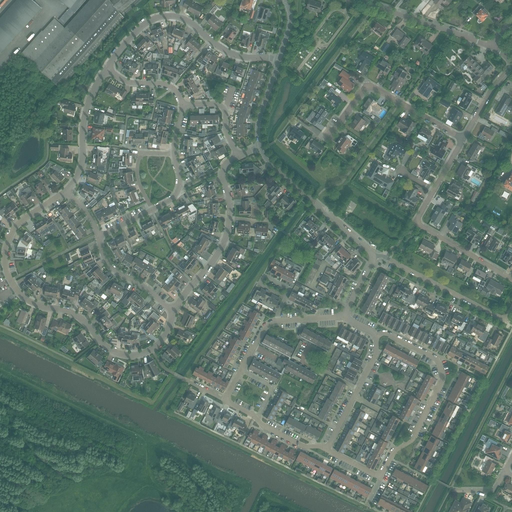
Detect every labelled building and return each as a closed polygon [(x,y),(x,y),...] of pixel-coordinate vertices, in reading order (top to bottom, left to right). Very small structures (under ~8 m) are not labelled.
[(32,0),(17,0),(0,19),(0,53),(42,8),(32,0)] [(61,88),(64,84),(124,17),(120,13),(135,0),(89,0),(67,26),(65,28),(54,19),(43,31),(42,31),(22,53),(51,80),(61,88)] [(59,0),(70,8),(75,12),(85,0),(59,0)] [(199,16),(203,8),(192,2),(187,0),(186,0),(183,7),(188,9),(187,10),(199,16)] [(251,9),(253,0),(242,0),(241,8),(245,9),(244,11),(250,13),(251,9)] [(310,0),(309,0),(307,8),(319,12),(321,3),(310,0)] [(266,20),(269,9),(261,6),(259,12),(256,11),(254,19),(257,20),(258,18),(266,20)] [(479,6),(472,13),(475,15),(476,15),(479,18),(478,19),(479,19),(478,20),(478,22),(479,23),(481,22),(482,22),(483,21),(484,21),(485,20),(485,19),(486,18),(486,17),(488,14),(486,12),(483,9),(483,10),(482,8),(481,8),(479,6)] [(63,25),(73,15),(75,12),(70,8),(59,20),(63,25)] [(216,31),(222,23),(215,18),(216,17),(213,15),(207,22),(213,27),(212,28),(216,31)] [(377,23),(372,29),(381,36),(386,29),(377,23)] [(230,41),(237,33),(232,29),(234,27),(229,24),(225,29),(228,32),(224,37),(230,41)] [(162,27),(157,29),(162,41),(162,40),(164,40),(164,39),(164,37),(169,35),(166,29),(163,30),(162,27)] [(169,31),(169,35),(168,38),(172,40),(173,37),(176,39),(180,29),(175,27),(173,33),(169,31)] [(162,41),(157,29),(152,31),(153,34),(150,36),(153,42),(158,40),(159,41),(160,41),(162,41)] [(180,29),(176,39),(179,40),(178,42),(182,44),(186,40),(187,38),(183,37),(185,31),(180,29)] [(397,29),(392,36),(401,42),(398,45),(404,49),(410,40),(405,36),(406,35),(397,29)] [(263,32),(261,32),(257,31),(255,40),(258,41),(257,46),(264,48),(267,38),(268,38),(269,38),(269,35),(269,34),(263,33),(263,32)] [(253,42),(255,34),(252,33),(251,37),(244,35),(241,45),(248,47),(250,41),(253,42)] [(420,36),(414,45),(426,53),(432,46),(424,40),(424,39),(420,36)] [(186,40),(182,44),(180,46),(185,50),(188,47),(191,49),(197,42),(192,38),(188,42),(186,40)] [(147,49),(149,47),(150,48),(154,44),(149,39),(147,41),(144,39),(140,43),(147,49)] [(195,59),(201,52),(198,50),(202,46),(197,42),(191,49),(193,51),(190,55),(195,59)] [(385,42),(379,50),(383,53),(389,45),(385,42)] [(147,49),(140,43),(137,46),(139,49),(137,51),(142,56),(145,54),(144,53),(147,49)] [(208,62),(213,55),(208,52),(205,57),(202,55),(197,61),(205,66),(208,62)] [(373,57),(363,52),(359,59),(362,61),(359,65),(357,64),(355,67),(362,71),(366,63),(368,65),(373,57)] [(213,55),(208,62),(211,64),(207,69),(213,73),(217,66),(214,64),(218,58),(213,55)] [(129,70),(133,62),(130,60),(131,58),(126,56),(123,62),(125,63),(123,68),(129,70)] [(478,83),(481,80),(481,81),(486,76),(485,76),(493,68),(489,63),(483,69),(470,56),(463,62),(461,65),(461,66),(460,66),(460,67),(461,68),(462,69),(463,70),(464,70),(465,70),(465,69),(468,67),(477,76),(474,79),(478,83)] [(380,61),(376,67),(381,70),(379,74),(382,76),(384,72),(388,74),(390,69),(388,67),(390,64),(382,60),(381,62),(380,61)] [(136,68),(139,69),(142,71),(142,64),(137,61),(136,63),(133,62),(129,70),(134,73),(136,68)] [(146,73),(152,74),(152,64),(149,64),(149,61),(143,61),(143,68),(146,68),(146,73)] [(164,74),(170,76),(173,67),(169,66),(170,63),(163,61),(162,68),(165,69),(164,74)] [(152,64),(152,74),(158,74),(158,68),(161,68),(161,62),(156,62),(156,64),(152,64)] [(226,72),(230,64),(223,62),(221,68),(218,67),(215,73),(221,76),(223,71),(226,72)] [(177,74),(181,75),(187,68),(177,65),(176,68),(173,67),(170,76),(176,78),(177,74)] [(241,77),(244,69),(237,67),(235,73),(232,72),(229,79),(236,81),(237,76),(241,77)] [(396,77),(391,86),(399,91),(404,82),(403,81),(408,73),(398,68),(393,76),(396,77)] [(252,74),(248,73),(247,74),(261,79),(263,73),(253,70),(252,74)] [(342,77),(338,84),(349,92),(353,86),(353,87),(355,85),(347,80),(350,76),(343,71),(339,75),(342,77)] [(258,84),(259,84),(261,79),(247,74),(247,76),(251,77),(249,81),(258,84)] [(188,90),(196,85),(200,82),(199,79),(197,80),(193,75),(187,79),(189,82),(184,84),(188,90)] [(422,89),(419,92),(428,98),(430,95),(429,94),(432,89),(437,92),(441,86),(429,77),(426,82),(424,85),(424,84),(421,88),(422,89)] [(258,84),(249,81),(248,87),(256,90),(258,84)] [(109,85),(105,92),(114,97),(117,92),(121,94),(120,95),(124,97),(127,92),(123,90),(122,92),(119,89),(118,90),(109,85)] [(196,85),(188,90),(191,95),(195,93),(197,96),(203,92),(200,87),(198,88),(196,85)] [(256,90),(248,87),(246,91),(242,90),(242,91),(255,96),(257,90),(256,90)] [(331,94),(328,99),(333,103),(332,105),(336,108),(340,103),(339,103),(341,100),(336,95),(338,93),(331,88),(328,91),(331,94)] [(242,91),(241,93),(245,94),(244,98),(252,101),(253,102),(255,96),(242,91)] [(466,92),(462,99),(460,98),(458,102),(458,103),(458,104),(459,105),(466,109),(472,99),(470,98),(472,95),(466,92)] [(143,107),(143,103),(143,93),(137,93),(136,98),(132,98),(132,105),(139,105),(139,106),(142,107),(143,107)] [(154,106),(154,99),(154,96),(149,96),(149,93),(143,93),(143,103),(146,103),(146,106),(154,106)] [(506,95),(495,113),(500,115),(505,107),(507,109),(511,111),(511,99),(510,98),(510,97),(506,95)] [(252,101),(244,98),(242,104),(250,107),(252,101)] [(363,107),(370,112),(372,109),(377,113),(381,108),(375,104),(377,102),(370,98),(363,107)] [(451,103),(442,98),(439,103),(448,108),(451,103)] [(64,112),(74,115),(76,107),(68,105),(69,102),(63,100),(61,106),(64,107),(65,108),(64,112)] [(163,111),(163,115),(172,117),(173,111),(168,109),(169,106),(168,106),(168,104),(163,103),(163,105),(161,105),(160,110),(163,111)] [(250,107),(242,104),(241,108),(237,107),(236,109),(249,113),(251,107),(250,107)] [(320,124),(328,113),(321,108),(314,117),(313,116),(309,121),(315,125),(317,122),(320,124)] [(463,114),(453,108),(450,113),(451,114),(448,119),(456,124),(460,117),(461,118),(463,114)] [(236,109),(236,110),(240,111),(238,116),(247,118),(248,119),(249,113),(236,109)] [(97,112),(94,122),(102,124),(105,114),(97,112)] [(158,123),(163,125),(165,125),(165,122),(171,123),(172,117),(163,115),(162,118),(159,118),(158,123)] [(357,115),(350,125),(359,131),(364,124),(366,126),(370,120),(364,116),(362,119),(357,115)] [(247,118),(238,116),(237,124),(246,123),(247,118)] [(401,118),(397,125),(403,129),(402,131),(409,135),(416,124),(409,120),(407,122),(405,121),(406,121),(401,118)] [(163,127),(163,125),(158,123),(156,131),(159,132),(158,136),(167,138),(169,132),(164,130),(164,127),(163,127)] [(287,132),(289,134),(290,134),(288,137),(293,141),(295,138),(296,139),(298,141),(301,138),(303,136),(302,136),(304,133),(295,126),(293,128),(291,127),(287,132)] [(425,142),(429,144),(433,137),(430,136),(431,133),(422,127),(418,134),(427,139),(425,142)] [(480,132),(478,137),(484,140),(486,137),(490,140),(494,132),(496,133),(498,130),(492,127),(490,130),(485,127),(481,133),(480,132)] [(94,132),(93,138),(99,139),(99,141),(103,141),(104,137),(102,137),(103,133),(104,133),(105,129),(98,128),(97,131),(96,132),(94,132)] [(72,133),(72,130),(64,130),(64,140),(72,140),(72,136),(72,133)] [(133,143),(139,144),(139,134),(136,134),(136,130),(130,130),(129,138),(133,138),(133,143)] [(142,134),(139,134),(139,144),(144,144),(145,138),(148,138),(148,131),(142,130),(142,134)] [(183,145),(193,146),(197,146),(197,142),(196,142),(196,137),(189,135),(189,139),(184,139),(183,145)] [(206,145),(209,151),(215,148),(214,145),(221,141),(218,135),(208,140),(210,143),(206,145)] [(350,144),(354,147),(358,142),(348,135),(346,138),(343,135),(337,144),(339,145),(337,148),(344,153),(341,151),(343,148),(345,149),(348,145),(349,145),(350,144)] [(167,138),(158,136),(157,139),(154,138),(153,144),(160,146),(161,143),(166,144),(167,138)] [(448,142),(441,138),(437,146),(436,145),(432,153),(441,159),(446,151),(444,150),(448,142)] [(309,142),(305,147),(308,149),(310,146),(319,153),(324,147),(314,140),(311,144),(309,142)] [(404,154),(407,150),(394,142),(386,155),(391,158),(391,156),(395,158),(396,156),(398,155),(401,156),(401,157),(403,153),(404,154)] [(474,143),(467,156),(474,160),(481,147),(474,143)] [(183,145),(183,151),(185,151),(185,154),(188,154),(195,155),(195,149),(192,149),(193,146),(183,145)] [(93,158),(103,159),(103,155),(106,156),(107,148),(100,147),(99,152),(94,152),(93,158)] [(215,148),(209,151),(205,153),(206,156),(211,154),(212,157),(216,155),(217,157),(219,157),(220,158),(221,159),(224,157),(224,156),(223,154),(227,152),(224,147),(217,150),(215,148)] [(61,153),(61,160),(72,162),(72,155),(69,154),(69,149),(62,148),(62,154),(61,153)] [(123,155),(123,159),(133,159),(133,153),(127,153),(127,150),(120,150),(120,155),(123,155)] [(103,159),(93,158),(93,165),(98,165),(98,170),(105,171),(105,163),(103,162),(103,159)] [(190,172),(198,167),(201,166),(201,165),(200,163),(199,163),(196,158),(187,163),(188,163),(189,165),(187,166),(190,172)] [(133,159),(123,159),(122,162),(120,162),(119,167),(126,167),(126,164),(132,165),(133,159)] [(436,167),(426,161),(422,168),(424,169),(420,176),(426,179),(430,173),(432,174),(436,167)] [(257,177),(261,172),(255,167),(253,167),(253,163),(242,164),(242,169),(244,169),(244,173),(250,172),(250,171),(254,171),(254,174),(257,177)] [(381,166),(375,163),(368,175),(368,176),(368,175),(375,179),(375,180),(389,189),(391,185),(392,185),(393,185),(390,183),(391,181),(391,182),(391,181),(385,177),(386,174),(388,175),(389,169),(383,167),(381,167),(381,166)] [(461,177),(465,179),(468,181),(473,172),(475,172),(477,169),(468,164),(466,167),(462,165),(460,168),(461,169),(457,175),(461,177)] [(56,171),(51,176),(54,178),(54,179),(55,180),(56,180),(59,183),(63,178),(59,173),(61,171),(63,168),(56,165),(55,166),(54,165),(52,167),(56,171)] [(198,167),(190,172),(192,177),(197,175),(198,177),(205,174),(202,169),(200,171),(198,167)] [(124,179),(134,177),(133,172),(127,172),(126,169),(120,171),(120,176),(123,176),(124,179)] [(99,180),(97,180),(98,176),(103,178),(104,175),(98,172),(96,175),(90,173),(87,179),(95,183),(98,185),(98,184),(99,181),(99,180)] [(507,179),(503,185),(511,189),(511,173),(508,180),(507,179)] [(122,188),(129,187),(131,186),(130,183),(135,183),(134,177),(124,179),(124,182),(121,182),(122,188)] [(461,195),(458,193),(460,189),(461,189),(463,186),(454,181),(451,186),(450,186),(446,192),(455,197),(456,196),(459,198),(461,195)] [(34,187),(40,196),(47,191),(41,182),(34,187)] [(199,186),(200,188),(202,191),(205,190),(206,192),(216,189),(214,184),(207,186),(205,183),(199,186)] [(245,194),(247,193),(248,193),(248,191),(248,190),(247,189),(246,188),(244,189),(243,183),(235,185),(236,190),(237,189),(238,196),(245,194)] [(275,195),(280,189),(276,185),(275,185),(274,184),(268,191),(271,194),(271,195),(269,198),(273,202),(277,198),(275,195)] [(85,185),(81,192),(85,194),(92,197),(95,191),(98,192),(105,195),(107,193),(94,187),(93,189),(85,185)] [(418,199),(414,197),(418,190),(412,186),(408,193),(407,192),(402,200),(406,202),(405,203),(405,204),(405,205),(406,206),(407,206),(408,206),(409,205),(409,204),(413,206),(418,199)] [(24,202),(26,205),(32,201),(29,197),(34,194),(29,187),(22,192),(24,195),(20,197),(23,203),(24,202)] [(136,189),(132,191),(132,189),(130,190),(130,189),(124,191),(126,196),(128,195),(129,198),(138,195),(136,189)] [(204,201),(211,200),(210,196),(217,194),(216,189),(206,192),(207,197),(204,198),(204,201)] [(138,195),(129,198),(130,201),(128,202),(130,207),(136,205),(135,202),(140,200),(138,195)] [(289,210),(296,203),(291,198),(289,200),(285,196),(280,201),(285,205),(284,205),(289,210)] [(211,200),(204,201),(205,204),(206,204),(206,206),(208,206),(208,209),(219,208),(219,203),(211,203),(211,200)] [(240,214),(251,214),(251,207),(249,207),(249,201),(243,201),(243,207),(240,207),(240,214)] [(14,203),(4,212),(9,217),(13,214),(14,215),(16,213),(15,212),(19,209),(14,203)] [(186,203),(181,206),(186,215),(188,213),(190,216),(195,214),(192,207),(189,209),(186,203)] [(447,203),(446,205),(444,204),(441,209),(438,207),(431,219),(439,223),(445,211),(446,212),(449,207),(450,205),(447,203)] [(64,205),(62,207),(60,206),(57,208),(58,210),(57,210),(61,215),(69,209),(67,206),(66,207),(64,205)] [(110,208),(115,216),(118,215),(118,213),(120,212),(116,205),(110,208)] [(180,217),(186,215),(181,206),(176,209),(179,214),(176,216),(179,221),(179,222),(182,220),(180,217)] [(109,219),(105,210),(104,208),(95,212),(96,215),(100,222),(105,220),(106,221),(109,219)] [(115,216),(110,208),(105,210),(109,219),(115,216)] [(219,208),(208,209),(209,214),(205,214),(205,217),(211,218),(211,214),(219,214),(219,208)] [(61,215),(65,220),(73,214),(71,213),(72,212),(69,209),(61,215)] [(171,211),(166,214),(170,223),(173,221),(174,224),(179,221),(176,216),(175,214),(173,215),(171,211)] [(65,220),(68,225),(76,219),(74,216),(73,214),(65,220)] [(162,219),(158,221),(162,227),(164,229),(169,227),(167,224),(170,223),(166,214),(160,216),(162,219)] [(451,223),(448,229),(456,233),(462,223),(455,219),(456,217),(453,214),(449,221),(451,223)] [(44,219),(39,222),(45,230),(46,233),(49,231),(54,228),(56,226),(53,221),(52,220),(51,218),(46,222),(44,219)] [(68,225),(72,230),(80,224),(79,222),(76,219),(68,225)] [(307,233),(308,232),(315,224),(310,220),(307,223),(305,221),(300,226),(307,233)] [(152,221),(147,223),(151,232),(154,230),(156,233),(161,230),(157,224),(154,225),(152,221)] [(216,232),(219,222),(212,221),(210,230),(216,232)] [(39,222),(34,225),(37,230),(35,231),(39,238),(43,235),(46,233),(45,230),(39,222)] [(151,232),(147,223),(142,226),(144,230),(141,232),(144,238),(149,236),(148,233),(151,232)] [(238,233),(244,233),(245,223),(239,223),(239,228),(235,228),(235,234),(238,235),(238,233)] [(249,236),(253,236),(253,229),(250,229),(251,224),(245,223),(244,233),(250,234),(249,236)] [(72,230),(76,234),(84,228),(81,225),(80,224),(72,230)] [(320,228),(315,224),(308,232),(312,236),(312,237),(314,239),(319,233),(317,231),(320,228)] [(253,229),(253,236),(256,237),(261,237),(262,235),(263,225),(257,225),(256,230),(253,229)] [(269,226),(263,225),(262,235),(265,235),(265,237),(270,238),(271,231),(268,231),(269,226)] [(84,228),(76,234),(80,239),(86,234),(85,232),(86,231),(84,228)] [(467,235),(465,238),(470,241),(474,244),(476,240),(479,241),(483,235),(478,232),(477,234),(468,229),(466,234),(467,235)] [(136,239),(139,238),(135,230),(129,232),(131,237),(129,238),(132,245),(137,242),(136,239)] [(23,238),(22,237),(20,240),(19,242),(18,244),(29,248),(30,243),(31,243),(32,243),(33,242),(32,241),(32,240),(33,238),(27,231),(24,234),(25,235),(23,238)] [(202,239),(200,242),(208,247),(212,242),(207,239),(209,236),(202,232),(199,238),(202,239)] [(323,246),(330,238),(326,233),(323,237),(321,235),(316,240),(318,242),(323,246)] [(116,240),(116,241),(120,246),(121,246),(125,243),(129,250),(131,249),(127,240),(126,241),(123,236),(116,240)] [(492,238),(489,236),(484,244),(489,247),(488,248),(494,252),(499,243),(493,240),(491,239),(492,238)] [(330,238),(323,246),(323,247),(323,246),(328,250),(330,253),(335,247),(333,245),(335,242),(330,238)] [(423,240),(420,247),(431,253),(434,246),(423,240)] [(115,255),(121,251),(120,249),(121,248),(121,247),(121,246),(120,246),(116,241),(114,242),(114,241),(109,244),(111,249),(112,248),(113,250),(113,251),(115,255)] [(208,247),(200,242),(199,246),(196,244),(193,249),(200,253),(201,250),(205,253),(208,247)] [(17,249),(16,252),(18,252),(17,256),(25,257),(26,257),(27,256),(28,255),(27,254),(27,253),(29,248),(18,244),(17,247),(17,249)] [(79,249),(83,258),(91,254),(87,246),(88,245),(79,249)] [(230,250),(229,253),(238,258),(240,253),(243,255),(245,250),(237,246),(236,249),(233,248),(231,251),(230,250)] [(338,260),(338,261),(346,251),(341,247),(339,250),(336,248),(331,254),(334,256),(333,256),(338,260)] [(511,250),(509,249),(507,251),(506,251),(503,255),(505,256),(502,260),(510,265),(511,261),(511,250)] [(122,254),(121,251),(115,255),(117,258),(118,257),(120,261),(121,262),(126,254),(124,253),(122,254)] [(189,258),(187,260),(195,266),(198,262),(195,259),(198,256),(191,251),(187,256),(189,258)] [(344,263),(345,261),(346,262),(351,255),(346,251),(338,261),(341,263),(342,262),(344,263)] [(446,252),(442,261),(452,266),(457,256),(453,254),(452,255),(446,252)] [(126,253),(126,254),(121,262),(123,263),(126,265),(131,257),(126,253)] [(238,258),(229,253),(227,255),(229,256),(227,259),(229,260),(228,263),(236,268),(238,263),(236,262),(238,258)] [(93,259),(91,254),(83,258),(85,262),(81,263),(83,268),(96,263),(96,262),(94,259),(93,259)] [(132,266),(138,258),(136,257),(135,259),(131,257),(126,265),(130,267),(131,265),(132,266)] [(134,268),(137,270),(143,261),(138,258),(132,266),(134,268)] [(272,262),(270,265),(273,267),(270,272),(276,274),(280,266),(281,264),(281,263),(279,262),(276,261),(274,259),(272,262)] [(355,259),(353,261),(351,260),(351,259),(344,267),(347,269),(348,268),(353,273),(361,264),(355,259)] [(195,266),(187,260),(185,263),(183,261),(179,266),(184,271),(187,268),(191,271),(195,266)] [(471,265),(462,260),(458,267),(467,271),(466,275),(469,277),(473,269),(470,267),(471,265)] [(141,272),(142,273),(143,273),(148,265),(143,261),(137,270),(141,272)] [(339,272),(345,266),(343,263),(337,271),(339,272)] [(143,273),(142,273),(148,276),(150,273),(152,275),(156,270),(148,264),(148,265),(143,273)] [(276,274),(281,277),(285,269),(282,268),(284,265),(281,264),(281,265),(280,267),(280,266),(276,274)] [(93,276),(96,279),(103,272),(96,265),(86,274),(90,278),(93,276)] [(220,269),(218,271),(225,277),(228,273),(230,274),(233,270),(227,266),(225,268),(224,268),(223,268),(221,267),(220,269)] [(172,272),(174,274),(172,276),(174,278),(171,281),(178,287),(179,285),(181,283),(179,281),(180,280),(179,279),(183,275),(178,270),(175,268),(172,272)] [(285,269),(281,277),(286,280),(290,272),(291,270),(289,269),(288,271),(285,269)] [(477,269),(474,276),(481,280),(479,284),(483,287),(486,282),(483,281),(486,274),(477,269)] [(293,273),(290,272),(286,280),(291,283),(294,278),(297,279),(300,273),(295,270),(293,273)] [(222,280),(225,277),(218,271),(216,273),(217,273),(215,276),(217,277),(216,277),(216,278),(214,281),(223,287),(225,284),(225,282),(222,280)] [(103,272),(96,279),(102,286),(109,280),(103,272)] [(29,279),(25,283),(29,287),(36,280),(38,278),(34,275),(32,273),(26,276),(29,279)] [(393,279),(381,273),(376,283),(384,287),(388,280),(392,282),(393,279)] [(339,274),(336,279),(344,283),(347,278),(339,274)] [(335,281),(333,284),(342,289),(344,283),(336,279),(335,278),(334,280),(335,281)] [(38,287),(42,288),(45,283),(42,282),(40,284),(36,280),(29,287),(34,291),(38,287)] [(495,295),(496,293),(500,295),(504,287),(491,280),(486,287),(491,290),(490,292),(495,295)] [(178,287),(171,281),(168,285),(166,283),(162,288),(168,292),(170,289),(171,290),(172,290),(174,291),(176,289),(178,287)] [(45,283),(42,288),(46,290),(45,296),(50,297),(52,287),(49,287),(49,284),(47,284),(45,283)] [(57,292),(60,292),(61,286),(62,284),(58,283),(58,288),(52,287),(50,297),(56,298),(57,292)] [(112,292),(114,293),(118,285),(114,283),(111,287),(109,285),(105,292),(110,294),(112,292)] [(330,283),(328,288),(329,288),(339,294),(342,289),(333,284),(330,283)] [(376,283),(374,287),(382,291),(383,289),(384,289),(385,287),(384,287),(376,283)] [(202,291),(210,298),(215,293),(214,293),(218,289),(213,284),(209,288),(206,286),(202,291)] [(61,286),(60,292),(63,293),(62,299),(67,300),(70,291),(71,289),(71,287),(65,285),(65,287),(61,286)] [(123,288),(118,285),(114,293),(117,294),(115,297),(120,300),(121,298),(123,299),(129,292),(125,290),(124,293),(121,292),(123,288)] [(398,294),(403,296),(407,287),(404,286),(402,285),(400,290),(397,288),(394,295),(396,296),(398,294)] [(371,292),(380,296),(381,295),(380,294),(382,291),(374,287),(371,292)] [(407,287),(403,296),(408,299),(406,301),(410,304),(414,297),(410,295),(412,290),(410,289),(407,287)] [(258,301),(264,290),(261,288),(260,291),(257,290),(252,298),(258,301)] [(339,294),(329,288),(328,290),(330,291),(328,294),(336,299),(339,294)] [(77,299),(79,291),(71,289),(70,291),(67,300),(73,302),(74,298),(77,299)] [(258,301),(263,304),(268,296),(265,294),(267,291),(264,290),(258,301)] [(288,299),(294,302),(297,294),(292,291),(288,299)] [(133,304),(139,297),(134,292),(132,294),(130,292),(121,302),(126,306),(130,301),(133,304)] [(371,292),(369,296),(377,300),(378,298),(379,298),(380,296),(371,292)] [(80,305),(85,309),(90,300),(87,298),(89,296),(85,293),(81,299),(83,301),(80,305)] [(263,304),(269,307),(275,295),(272,294),(270,297),(268,296),(263,304)] [(294,302),(299,304),(303,297),(297,294),(294,302)] [(276,313),(279,306),(281,304),(278,302),(280,298),(275,295),(269,307),(274,310),(273,311),(275,312),(276,313)] [(416,303),(420,305),(425,296),(422,295),(420,295),(418,299),(414,297),(410,304),(414,306),(416,303)] [(367,300),(371,303),(375,305),(376,305),(377,303),(376,303),(377,300),(369,296),(367,300)] [(425,296),(420,305),(425,308),(424,311),(426,312),(428,313),(431,306),(430,305),(427,304),(428,302),(430,300),(428,299),(428,298),(425,296)] [(133,304),(131,306),(133,308),(132,310),(136,313),(145,305),(142,303),(144,301),(139,297),(133,304)] [(299,304),(304,307),(308,300),(303,297),(299,304)] [(190,306),(199,312),(203,307),(202,306),(206,302),(200,298),(197,302),(194,300),(190,306)] [(90,300),(85,309),(89,312),(92,307),(95,309),(99,303),(95,300),(93,302),(90,300)] [(304,307),(310,310),(313,303),(308,300),(304,307)] [(315,313),(320,303),(315,300),(313,303),(310,310),(315,313)] [(372,310),(375,305),(371,303),(367,300),(361,311),(373,317),(375,314),(371,312),(372,310)] [(431,306),(428,313),(429,314),(432,315),(433,312),(438,315),(443,306),(440,304),(439,305),(437,304),(436,307),(435,308),(433,307),(431,306)] [(443,306),(438,315),(441,316),(439,319),(444,322),(448,315),(445,313),(447,309),(446,308),(446,307),(443,306)] [(22,322),(28,324),(31,318),(27,317),(29,313),(22,310),(17,322),(21,323),(22,322)] [(98,321),(101,326),(109,319),(107,317),(109,315),(106,311),(100,315),(102,318),(98,321)] [(150,321),(148,323),(155,330),(159,325),(156,323),(158,321),(160,317),(154,312),(148,319),(150,321)] [(379,320),(385,323),(389,315),(383,312),(379,320)] [(186,313),(181,323),(190,327),(195,317),(186,313)] [(456,324),(461,315),(457,313),(457,314),(455,313),(453,317),(450,316),(447,323),(452,326),(453,323),(456,324)] [(256,323),(258,318),(250,314),(248,316),(251,317),(249,319),(256,323)] [(385,323),(390,325),(394,317),(389,315),(385,323)] [(461,315),(456,324),(459,325),(457,328),(462,331),(465,324),(463,323),(465,318),(463,317),(464,317),(461,315)] [(37,320),(35,328),(43,330),(42,334),(45,336),(48,329),(44,327),(46,318),(42,317),(42,316),(40,316),(39,316),(38,316),(38,317),(37,317),(37,319),(37,320)] [(390,325),(395,328),(399,320),(394,317),(390,325)] [(109,319),(101,326),(105,330),(109,327),(111,329),(117,325),(113,321),(111,322),(109,319)] [(395,328),(401,331),(405,323),(399,320),(395,328)] [(54,321),(51,327),(57,330),(58,329),(61,330),(61,331),(67,334),(69,331),(69,332),(70,331),(71,329),(71,328),(70,328),(72,325),(61,321),(60,324),(54,321)] [(143,325),(142,325),(140,328),(145,332),(147,330),(151,334),(155,330),(148,323),(146,325),(146,324),(145,323),(144,323),(143,324),(143,325)] [(251,332),(253,327),(245,323),(244,325),(246,326),(245,328),(251,332)] [(406,334),(410,326),(405,323),(401,331),(406,334)] [(472,332),(476,334),(481,325),(475,323),(474,326),(469,323),(465,332),(471,335),(472,332)] [(481,325),(476,334),(480,336),(479,339),(484,342),(489,333),(484,331),(486,328),(481,325)] [(408,334),(414,337),(418,329),(412,326),(408,334)] [(332,342),(310,331),(304,328),(304,329),(302,329),(298,336),(300,337),(301,336),(305,338),(303,340),(305,341),(307,339),(310,340),(309,343),(311,344),(312,341),(315,343),(314,346),(316,347),(317,344),(321,346),(319,349),(321,350),(323,347),(326,349),(324,351),(326,352),(332,342)] [(342,328),(338,335),(343,338),(348,330),(342,328)] [(414,337),(419,339),(423,331),(418,329),(414,337)] [(121,343),(127,344),(128,334),(125,334),(126,331),(120,330),(119,337),(122,338),(121,343)] [(179,330),(176,337),(186,341),(189,335),(194,338),(195,335),(188,331),(186,334),(179,330)] [(353,333),(348,330),(343,338),(349,341),(353,333)] [(419,339),(424,342),(428,334),(423,331),(419,339)] [(132,335),(128,334),(127,344),(133,345),(133,341),(134,341),(135,341),(135,340),(136,340),(141,341),(139,333),(138,333),(132,332),(132,335)] [(246,341),(249,336),(240,332),(239,334),(241,335),(240,338),(246,341)] [(81,333),(73,339),(77,345),(77,346),(79,349),(80,349),(81,350),(89,344),(81,333)] [(353,333),(349,341),(354,344),(358,336),(353,333)] [(498,346),(502,337),(496,333),(492,340),(488,338),(484,346),(488,348),(491,343),(498,346)] [(267,334),(262,344),(261,345),(263,346),(265,343),(268,345),(266,347),(268,348),(270,346),(273,347),(272,350),(274,351),(275,348),(278,350),(277,353),(279,354),(280,351),(284,353),(282,356),(284,357),(286,354),(290,356),(294,349),(267,334)] [(424,342),(430,345),(434,337),(428,334),(424,342)] [(364,339),(358,336),(354,344),(359,347),(364,339)] [(430,345),(435,348),(439,340),(434,337),(430,345)] [(365,350),(369,342),(364,339),(359,347),(365,350)] [(303,342),(300,340),(291,357),(300,362),(301,359),(296,356),(303,342)] [(435,348),(440,351),(444,343),(439,340),(435,348)] [(238,345),(230,341),(229,343),(231,344),(230,346),(236,349),(238,345)] [(444,343),(440,351),(446,353),(450,345),(444,343)] [(383,351),(388,354),(392,347),(387,344),(383,351)] [(164,353),(167,355),(165,358),(170,362),(171,361),(172,360),(172,359),(171,359),(173,356),(175,358),(181,352),(174,346),(172,349),(170,347),(164,353)] [(388,354),(394,357),(398,350),(392,347),(388,354)] [(447,354),(453,357),(457,350),(451,347),(447,354)] [(453,357),(458,360),(463,350),(458,348),(457,350),(453,357)] [(94,350),(88,357),(97,364),(99,362),(100,360),(102,358),(94,350)] [(234,354),(225,350),(224,352),(226,353),(225,355),(231,358),(234,354)] [(394,357),(399,360),(403,352),(398,350),(394,357)] [(458,360),(464,363),(469,353),(463,350),(458,360)] [(399,360),(404,363),(408,355),(403,352),(399,360)] [(464,363),(469,365),(473,358),(470,357),(471,354),(469,353),(464,363)] [(404,363),(410,365),(414,358),(408,355),(404,363)] [(355,357),(352,363),(360,367),(363,362),(355,357)] [(473,358),(469,365),(474,368),(478,361),(479,358),(477,357),(475,360),(473,358)] [(249,368),(255,371),(276,382),(280,375),(276,372),(278,370),(276,369),(274,371),(271,370),(272,367),(270,366),(269,369),(266,367),(267,364),(265,363),(264,366),(260,364),(262,361),(260,360),(258,363),(255,361),(257,359),(255,358),(249,368)] [(276,364),(285,369),(289,361),(284,359),(284,360),(279,358),(276,364)] [(419,361),(414,358),(410,365),(415,368),(419,361)] [(479,358),(478,361),(474,368),(480,371),(483,364),(485,361),(479,358)] [(229,363),(220,359),(219,361),(221,362),(220,364),(226,368),(229,363)] [(153,360),(145,365),(148,370),(152,377),(153,377),(154,379),(156,379),(157,379),(158,377),(157,375),(160,373),(153,360)] [(107,361),(104,368),(112,373),(116,375),(114,379),(118,381),(124,368),(116,364),(115,366),(113,365),(113,364),(107,361)] [(289,361),(285,369),(312,383),(318,373),(316,372),(314,374),(311,373),(313,370),(311,369),(309,372),(306,370),(307,367),(305,366),(304,369),(301,367),(302,364),(300,363),(299,366),(295,364),(297,362),(295,361),(293,363),(289,361)] [(349,368),(357,372),(360,367),(352,363),(349,368)] [(483,364),(480,371),(485,374),(489,367),(483,364)] [(133,380),(140,380),(144,379),(142,367),(142,368),(139,369),(139,365),(132,366),(132,369),(131,369),(132,373),(133,373),(133,380)] [(193,374),(198,376),(202,367),(200,366),(198,368),(196,367),(193,374)] [(349,368),(347,374),(355,378),(357,372),(349,368)] [(202,378),(207,381),(211,372),(209,371),(208,373),(205,372),(202,378)] [(462,372),(459,377),(467,381),(470,376),(462,372)] [(355,378),(347,374),(344,379),(352,383),(355,378)] [(428,374),(425,380),(432,384),(435,378),(428,374)] [(211,383),(216,385),(220,377),(218,376),(217,378),(214,377),(211,383)] [(470,383),(467,381),(459,377),(456,383),(464,387),(468,389),(470,383)] [(225,390),(229,382),(227,380),(226,383),(223,381),(220,388),(225,390)] [(432,384),(425,380),(422,385),(429,389),(432,384)] [(346,385),(339,381),(336,385),(344,389),(346,385)] [(464,387),(456,383),(453,388),(461,392),(464,387)] [(336,385),(334,390),(342,394),(344,389),(336,385)] [(382,396),(384,394),(386,389),(378,385),(377,388),(374,386),(371,391),(379,395),(382,396)] [(422,385),(419,391),(426,394),(429,389),(422,385)] [(453,388),(451,393),(458,397),(461,392),(453,388)] [(288,394),(280,390),(278,394),(285,398),(288,394)] [(334,390),(331,394),(339,398),(342,394),(334,390)] [(377,399),(379,395),(371,391),(369,395),(377,399)] [(424,400),(426,394),(419,391),(416,396),(424,400)] [(190,403),(188,406),(193,409),(197,401),(194,399),(196,396),(190,394),(191,392),(190,392),(185,400),(190,403)] [(457,400),(458,397),(451,393),(448,399),(459,405),(460,402),(457,400)] [(283,403),(285,398),(278,394),(275,399),(283,403)] [(339,398),(331,394),(329,399),(336,402),(335,402),(337,403),(339,398)] [(377,399),(369,395),(367,400),(377,405),(379,400),(377,399)] [(411,395),(408,401),(415,405),(418,399),(411,395)] [(328,398),(325,403),(333,407),(335,402),(336,402),(329,399),(328,398)] [(275,399),(273,403),(279,407),(281,407),(283,403),(275,399)] [(197,409),(204,413),(209,403),(202,400),(197,409)] [(415,405),(408,401),(405,406),(413,410),(415,405)] [(449,401),(446,407),(456,412),(459,407),(449,401)] [(273,403),(272,402),(269,407),(277,411),(279,407),(273,403)] [(333,407),(325,403),(323,407),(331,411),(333,407)] [(217,422),(221,415),(218,413),(220,409),(214,406),(209,414),(215,418),(214,421),(216,423),(217,422)] [(405,406),(403,412),(410,415),(413,410),(405,406)] [(269,407),(267,412),(275,416),(277,411),(269,407)] [(323,407),(321,412),(328,416),(331,411),(323,407)] [(454,417),(456,412),(446,407),(443,412),(451,416),(454,417)] [(358,409),(355,414),(363,418),(366,413),(365,413),(362,411),(359,410),(358,409)] [(410,415),(403,412),(401,411),(400,413),(401,414),(400,417),(407,421),(410,415)] [(224,416),(221,415),(217,422),(222,424),(223,421),(227,423),(231,415),(226,412),(224,416)] [(275,416),(267,412),(264,416),(272,420),(275,416)] [(326,421),(328,416),(321,412),(318,416),(326,421)] [(443,412),(440,417),(448,421),(451,416),(443,412)] [(363,418),(355,414),(353,418),(361,422),(363,418)] [(393,416),(390,421),(397,425),(400,419),(393,416)] [(234,427),(237,428),(241,420),(236,417),(234,421),(231,420),(227,429),(228,430),(229,428),(232,430),(234,427)] [(285,425),(290,427),(294,419),(289,417),(285,425)] [(448,421),(440,417),(438,423),(445,427),(448,421)] [(353,418),(351,423),(358,427),(361,422),(353,418)] [(397,425),(390,421),(384,418),(383,421),(389,424),(387,426),(394,430),(397,425)] [(290,427),(294,430),(298,422),(294,419),(290,427)] [(241,420),(237,428),(239,430),(238,433),(243,435),(246,428),(244,427),(246,423),(241,420)] [(294,430),(299,432),(303,424),(298,422),(294,430)] [(358,427),(351,423),(348,427),(355,431),(356,432),(358,427)] [(438,423),(435,428),(443,432),(445,427),(438,423)] [(303,424),(299,432),(303,434),(304,433),(307,426),(303,424)] [(508,427),(502,424),(499,430),(504,433),(501,439),(507,442),(511,433),(506,431),(508,427)] [(308,425),(307,426),(304,433),(308,435),(313,427),(308,425)] [(387,426),(384,432),(392,436),(394,430),(387,426)] [(308,435),(313,438),(317,430),(313,427),(308,435)] [(352,435),(355,431),(348,427),(347,427),(345,431),(352,435)] [(432,433),(440,438),(443,432),(435,428),(432,433)] [(247,439),(252,441),(257,431),(254,430),(252,434),(250,432),(247,439)] [(322,432),(317,430),(313,438),(318,440),(322,432)] [(345,431),(342,436),(350,440),(352,435),(345,431)] [(389,441),(392,436),(384,432),(381,437),(389,441)] [(256,444),(261,446),(266,436),(263,434),(261,438),(259,437),(256,444)] [(428,441),(436,445),(438,446),(441,440),(431,435),(428,441)] [(350,440),(342,436),(340,440),(348,444),(350,440)] [(265,448),(270,451),(275,440),(273,439),(271,443),(268,442),(265,448)] [(388,443),(381,439),(378,444),(385,448),(388,443)] [(489,439),(487,442),(486,444),(486,445),(486,446),(487,447),(488,448),(489,448),(487,453),(499,459),(501,454),(499,453),(501,448),(496,446),(497,443),(489,439)] [(340,440),(338,445),(345,449),(348,444),(340,440)] [(436,445),(428,441),(425,446),(433,450),(435,451),(436,452),(439,446),(438,446),(436,445)] [(274,453),(279,455),(284,445),(282,444),(280,448),(277,447),(274,453)] [(378,444),(375,450),(382,454),(385,448),(378,444)] [(343,453),(345,449),(338,445),(335,449),(343,453)] [(423,451),(430,455),(433,456),(435,451),(433,450),(425,446),(423,451)] [(283,458),(288,460),(293,450),(291,449),(289,453),(286,451),(283,458)] [(382,454),(375,450),(372,455),(380,459),(382,454)] [(296,460),(302,463),(306,454),(300,451),(296,460)] [(430,455),(423,451),(420,457),(428,461),(430,455)] [(306,454),(302,463),(307,465),(311,457),(306,454)] [(372,455),(369,460),(377,464),(380,459),(372,455)] [(493,459),(486,456),(484,459),(488,460),(482,471),(491,475),(496,464),(491,462),(493,459)] [(307,465),(312,468),(317,460),(311,457),(307,465)] [(420,457),(417,462),(425,466),(428,461),(420,457)] [(312,468),(318,471),(322,463),(317,460),(312,468)] [(374,470),(377,464),(369,460),(367,466),(374,470)] [(422,471),(425,466),(417,462),(414,467),(422,471)] [(318,471),(323,474),(327,466),(322,463),(318,471)] [(333,468),(327,466),(323,474),(328,477),(333,468)] [(330,478),(336,480),(340,472),(334,469),(330,478)] [(392,476),(397,479),(401,471),(396,469),(392,476)] [(397,479),(402,482),(407,474),(401,471),(397,479)] [(336,480),(341,483),(345,475),(340,472),(336,480)] [(402,482),(408,485),(412,477),(407,474),(402,482)] [(341,483),(346,486),(351,478),(345,475),(341,483)] [(408,485),(413,488),(417,480),(412,477),(408,485)] [(346,486),(352,489),(356,480),(351,478),(346,486)] [(356,480),(352,489),(357,491),(361,483),(356,480)] [(417,480),(413,488),(412,490),(417,492),(418,490),(423,483),(417,480)] [(366,486),(361,483),(357,491),(362,494),(366,486)] [(428,485),(423,483),(418,490),(424,493),(428,485)] [(511,485),(506,483),(503,490),(511,495),(511,497),(511,499),(511,485)] [(366,486),(362,494),(368,497),(372,489),(366,486)] [(378,504),(383,506),(387,499),(382,496),(378,504)] [(392,501),(387,499),(383,506),(388,509),(392,501)] [(471,503),(466,500),(463,505),(456,501),(450,511),(467,511),(469,508),(468,508),(471,503)] [(392,501),(388,509),(394,511),(398,504),(392,501)]
